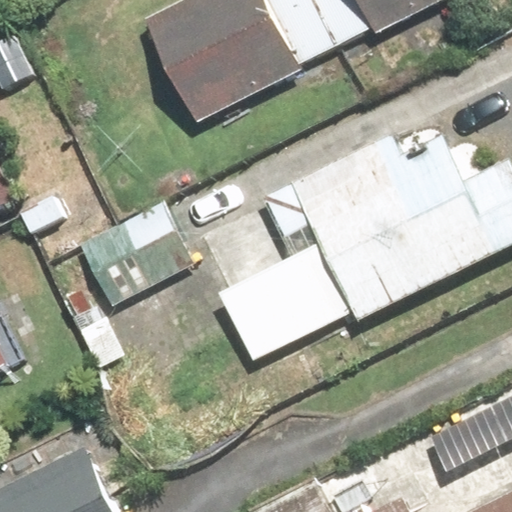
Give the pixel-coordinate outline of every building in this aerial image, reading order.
[(299,0),(206,0),(162,22),(211,123),(331,65),(299,0)] [(377,0),(393,31),(455,0),(377,0)] [(0,371),(39,353),(0,273),(0,238),(52,214),(0,107),(0,371)] [(367,110),(305,139),(318,169),(381,140),(367,110)] [(396,138),(296,186),(356,311),(364,328),(511,257),(511,173),(477,190),(455,144),(409,166),(396,138)] [(356,311),(296,186),(200,232),(260,357),(356,311)] [(172,208),(91,255),(122,308),(172,279),(203,261),(172,208)] [(172,279),(122,308),(86,329),(120,389),(185,351),(173,331),(195,319),(172,279)] [(147,511),(118,452),(0,508),(0,511),(147,511)] [(361,511),(338,464),(258,502),(263,511),(511,511),(511,503),(493,511),(435,511),(426,491),(382,511),(361,511)]
